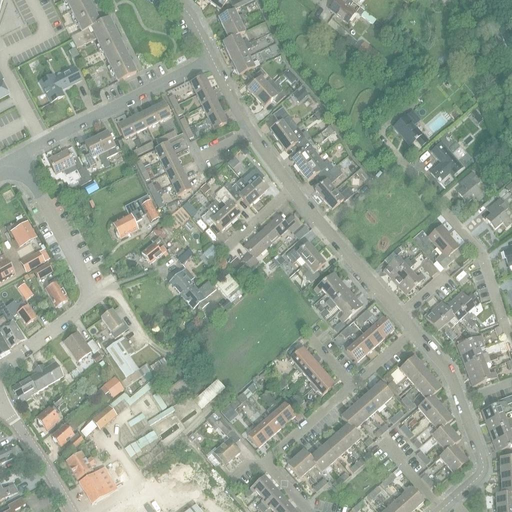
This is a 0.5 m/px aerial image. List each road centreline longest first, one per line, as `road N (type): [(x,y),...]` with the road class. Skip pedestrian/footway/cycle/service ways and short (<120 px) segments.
road 1 (residential): [(511,347),(483,258),(401,161),(324,228)]
road 2 (residential): [(0,365),(80,306),(88,289),(18,157)]
road 3 (residential): [(18,157),(210,57)]
road 4 (residential): [(324,228),(247,129),(210,57)]
road 5 (residential): [(413,331),(265,462)]
road 6 (unknown): [(80,306),(95,290),(110,294),(159,352),(205,321)]
road 7 (residential): [(413,331),(324,228)]
road 8 (tertiary): [(70,511),(3,404)]
